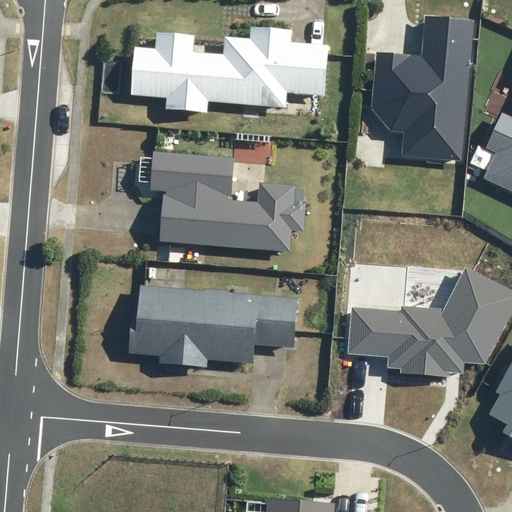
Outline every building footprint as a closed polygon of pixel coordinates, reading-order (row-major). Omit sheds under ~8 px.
[(153,47),(133,45),(128,99),(171,103),(168,109),(210,114),(211,100),(287,108),(289,91),(327,95),(333,40),(295,36),(296,27),(248,22),(246,37),(223,34),(221,52),(200,50),(202,32),(155,27),(153,47)] [(469,25),(426,22),(424,59),(380,56),(375,113),(396,134),(409,135),(408,152),(458,156),(469,25)] [(497,102),(473,150),(490,158),(479,181),(511,196),(511,55),(500,81),(511,87),(511,97),(507,107),(497,102)] [(234,159),(153,155),(151,192),(170,193),(168,198),(165,197),(162,246),(290,254),(291,233),(307,234),(309,205),(294,204),(295,186),(263,184),(261,205),(228,203),(228,195),(232,196),(234,159)] [(404,312),(353,307),(347,359),(390,364),(389,368),(404,370),(406,376),(453,380),(451,374),(467,375),(468,365),(486,366),(511,313),(511,292),(468,271),(448,312),(404,307),(404,312)] [(301,293),(142,285),(139,331),(132,331),(130,356),(164,358),(158,363),(208,369),(204,359),(256,362),(257,347),(298,349),(301,293)] [(511,364),(495,394),(504,396),(492,416),(511,427),(506,436),(511,439),(511,364)]
